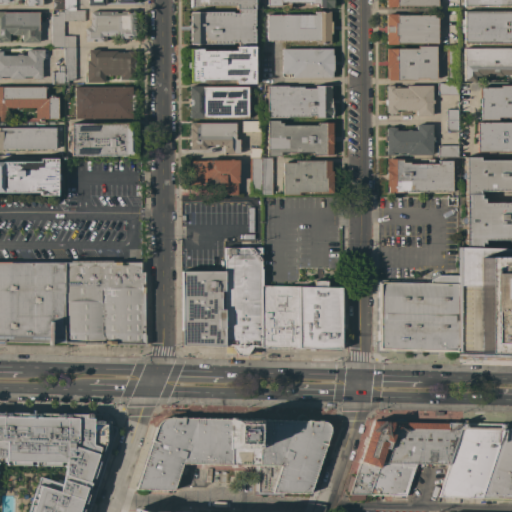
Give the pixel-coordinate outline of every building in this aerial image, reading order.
[(75,0),(75,10),(65,10),(52,10),(52,0),(75,0)] [(238,9),(236,9),(236,5),(202,5),(202,7),(190,7),(190,0),(254,0),(254,9),(238,10),(238,9)] [(267,0),(333,0),(333,7),(318,7),(318,6),(317,6),(317,4),(310,4),(310,2),(291,2),(291,8),(285,8),(285,3),(281,3),(281,6),(267,6),(267,0)] [(255,9),(255,26),(254,26),(254,28),(255,28),(255,46),(238,46),(238,43),(233,43),(233,44),(190,44),(190,39),(190,17),(190,12),(233,12),(233,13),(238,13),(238,10),(254,9),(255,9)] [(65,12),(65,10),(75,10),(85,10),(85,21),(65,21),(64,21),(64,36),(65,36),(75,36),(75,47),(65,47),(52,47),(52,16),(58,16),(58,12),(65,12)] [(0,11),(40,12),(39,43),(22,43),(22,35),(12,35),(12,34),(10,34),(10,41),(2,41),(2,42),(0,42),(0,11)] [(119,38),(119,35),(112,35),(111,37),(108,37),(107,36),(105,36),(105,41),(85,42),(85,28),(88,28),(88,26),(90,26),(90,23),(90,12),(116,11),(116,13),(121,13),(121,11),(135,11),(135,38),(119,38)] [(315,14),(315,11),(330,11),(330,14),(331,15),(331,17),(330,19),(330,21),(332,21),(331,33),(330,33),(330,36),(331,37),(331,40),(330,41),(330,44),(316,44),(316,40),(267,41),(267,15),(315,14)] [(464,33),(461,33),(461,19),(464,19),(464,11),(511,11),(511,43),(464,43),(464,33)] [(438,15),(438,43),(398,43),(398,44),(386,44),(386,33),(387,33),(387,26),(386,26),(386,14),(397,14),(397,15),(438,15)] [(418,48),(418,46),(436,46),(436,79),(428,79),(428,78),(417,78),(417,80),(389,80),(389,78),(386,78),(386,67),(387,67),(386,48),(418,48)] [(447,50),(442,50),(442,46),(450,46),(450,49),(458,49),(458,83),(447,83),(447,50)] [(65,65),(65,47),(75,47),(76,47),(75,80),(69,80),(69,84),(65,84),(51,84),(51,72),(58,72),(58,65),(65,65)] [(254,61),(257,61),(257,67),(254,67),(254,83),(236,84),(236,79),(202,79),(202,81),(190,81),(190,68),(188,68),(188,62),(190,62),(190,49),(202,49),(202,51),(236,51),(236,47),(254,47),(254,61)] [(464,76),(460,76),(460,72),(464,72),(464,48),(511,48),(511,77),(510,76),(509,75),(503,75),(502,76),(501,76),(489,76),(488,76),(487,75),(481,75),(481,81),(464,81),(464,76)] [(0,51),(3,51),(3,55),(17,55),(17,54),(22,54),(22,55),(27,55),(27,51),(28,51),(28,49),(44,49),(44,58),(43,58),(43,60),(42,60),(42,79),(33,79),(33,77),(24,77),(24,78),(23,78),(23,79),(10,79),(10,77),(1,77),(1,78),(0,78),(0,51)] [(117,51),(117,53),(127,52),(127,51),(135,51),(135,79),(120,79),(120,75),(112,75),(111,76),(108,76),(106,75),(104,75),(104,82),(87,82),(87,61),(89,61),(89,49),(99,49),(99,51),(117,51)] [(332,49),(332,55),(333,55),(333,71),(332,71),(332,78),(292,78),(292,74),(282,74),(282,49),(332,49)] [(458,83),(458,94),(438,94),(438,83),(447,83),(458,83)] [(387,104),(386,104),(386,100),(387,100),(387,85),(393,85),(393,88),(407,88),(407,85),(432,85),(432,100),(434,100),(434,106),(433,106),(433,116),(417,116),(417,110),(412,110),(411,111),(408,111),(406,110),(396,110),(396,113),(394,113),(393,114),(390,114),(389,113),(387,113),(387,104)] [(480,120),(480,98),(479,98),(479,87),(500,87),(500,85),(511,85),(511,117),(498,117),(498,120),(480,120)] [(132,86),(132,95),(135,95),(135,110),(132,110),(132,118),(75,118),(75,87),(132,86)] [(202,86),(202,87),(248,86),(248,117),(190,118),(190,109),(190,105),(191,105),(191,100),(190,100),(190,95),(190,86),(202,86)] [(287,86),(287,87),(303,87),(303,88),(315,88),(315,86),(331,86),(331,98),(332,98),(332,104),(332,118),(315,118),(315,115),(310,115),(310,116),(288,117),(288,118),(267,118),(267,86),(287,86)] [(45,99),(48,99),(48,97),(51,97),(51,95),(54,95),(54,97),(58,97),(58,119),(44,119),(44,121),(40,121),(40,119),(36,119),(36,107),(6,107),(6,121),(0,121),(0,87),(45,87),(45,99)] [(446,120),(446,110),(458,110),(458,120),(458,131),(446,131),(446,120)] [(242,121),(261,121),(261,132),(242,132),(242,121)] [(279,121),(279,123),(282,123),(282,125),(318,125),(318,123),(332,123),(332,155),(312,155),(312,152),(280,152),(280,156),(267,156),(267,121),(279,121)] [(239,147),(241,147),(242,150),(239,151),(239,153),(225,153),(225,154),(223,154),(223,153),(224,152),(224,145),(219,145),(218,146),(215,146),(214,145),(206,145),(206,149),(190,149),(190,142),(189,142),(189,129),(190,129),(190,122),(195,122),(195,123),(235,123),(236,139),(239,139),(239,147)] [(511,122),(511,152),(477,152),(477,122),(511,122)] [(71,141),(68,141),(68,135),(71,135),(71,124),(135,123),(136,156),(127,156),(127,155),(71,156),(71,141)] [(433,124),(433,127),(434,127),(434,140),(433,140),(433,155),(407,155),(407,153),(394,153),(394,155),(387,155),(387,128),(389,128),(390,127),(393,127),(394,128),(396,127),(396,130),(407,130),(407,129),(411,129),(412,130),(417,130),(417,129),(417,126),(417,124),(433,124)] [(56,134),(56,140),(58,140),(58,149),(46,149),(46,150),(27,150),(27,149),(24,149),(24,150),(6,150),(6,149),(2,149),(0,149),(0,127),(56,128),(56,134)] [(458,145),(458,157),(438,157),(438,145),(458,145)] [(262,158),(272,158),(273,195),(262,195),(250,195),(250,189),(248,189),(248,178),(250,178),(249,158),(249,152),(250,152),(250,148),(261,147),(261,153),(260,153),(260,158),(262,158)] [(511,191),(479,191),(479,194),(465,194),(465,178),(462,178),(462,173),(465,173),(465,157),(480,157),(480,160),(511,160),(511,191)] [(0,192),(0,161),(40,161),(40,159),(58,159),(58,174),(60,174),(60,179),(58,179),(58,195),(40,195),(40,192),(0,192)] [(238,175),(240,175),(240,181),(238,181),(238,183),(237,183),(237,195),(222,195),(222,183),(205,183),(205,185),(190,185),(190,161),(205,161),(205,160),(229,160),(229,159),(232,159),(232,160),(239,160),(238,175)] [(402,159),(402,160),(403,160),(403,162),(410,163),(410,164),(429,164),(429,159),(434,159),(434,164),(439,164),(439,161),(452,161),(452,192),(402,192),(402,193),(388,193),(388,187),(387,187),(387,159),(402,159)] [(283,163),(296,163),(296,161),(331,160),(331,162),(332,162),(333,193),(327,193),(327,192),(302,192),(302,194),(283,195),(283,163)] [(465,223),(462,223),(462,218),(465,218),(465,194),(481,194),(481,198),(484,198),(484,202),(510,202),(510,198),(511,198),(511,244),(511,245),(511,240),(484,240),(484,243),(480,243),(481,247),(465,247),(465,223)] [(262,347),(253,346),(253,347),(247,355),(238,355),(233,347),(233,346),(224,346),(224,271),(224,248),(262,247),(262,285),(262,347)] [(459,275),(459,247),(511,248),(511,353),(459,352),(459,275)] [(71,262),(71,260),(112,261),(112,262),(141,262),(141,272),(145,272),(144,335),(145,335),(145,345),(114,345),(102,343),(102,344),(69,344),(69,343),(65,343),(65,262),(71,262)] [(65,343),(51,343),(51,345),(49,345),(49,341),(3,341),(3,343),(0,343),(0,262),(65,262),(65,343)] [(224,346),(182,345),(182,271),(224,271),(224,346)] [(458,352),(438,351),(438,354),(428,354),(428,351),(421,351),(421,354),(411,353),(411,351),(405,351),(405,353),(395,353),(395,351),(388,350),(388,353),(376,353),(376,340),(379,340),(379,330),(376,331),(376,324),(379,324),(379,321),(376,320),(376,311),(379,311),(379,307),(376,307),(376,297),(379,297),(380,292),(376,291),(376,280),(388,280),(388,282),(389,282),(389,280),(399,280),(399,282),(401,282),(401,280),(421,281),(421,283),(431,283),(431,280),(429,277),(438,272),(440,275),(459,275),(459,352),(458,352)] [(299,286),(314,287),(314,281),(327,281),(327,287),(341,287),(342,348),(342,349),(340,349),(337,350),(299,349),(299,286)] [(262,348),(262,347),(262,285),(299,286),(299,349),(262,348)] [(149,441),(154,426),(156,427),(157,425),(158,423),(162,420),(167,418),(169,418),(169,408),(187,409),(187,418),(230,419),(231,418),(261,419),(262,420),(323,421),(326,422),(328,423),(329,426),(330,429),(330,432),(309,494),(282,493),(282,497),(278,497),(278,495),(275,495),(275,492),(254,491),(255,465),(239,465),(239,467),(233,467),(233,465),(226,464),(226,467),(219,467),(219,464),(209,464),(208,466),(194,466),(194,464),(187,463),(182,475),(179,473),(173,493),(150,493),(150,490),(136,490),(152,442),(152,441),(149,441)] [(0,511),(88,511),(115,428),(110,426),(110,420),(93,420),(93,414),(0,411),(0,511)] [(449,465),(415,464),(408,488),(410,489),(407,496),(405,495),(390,495),(390,498),(385,498),(385,495),(380,495),(380,500),(374,500),(374,495),(363,495),(363,500),(350,500),(350,495),(348,495),(372,421),(447,423),(448,423),(463,423),(449,465)] [(506,424),(482,498),(439,497),(449,465),(463,423),(506,424)] [(511,424),(511,498),(482,498),(506,424),(511,424)]
